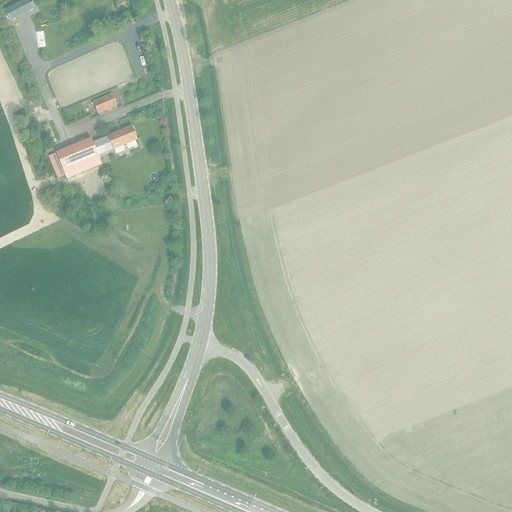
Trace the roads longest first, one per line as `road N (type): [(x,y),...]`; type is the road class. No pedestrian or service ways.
road 1 (tertiary): [(200,340),(207,221),(170,0)]
road 2 (unclassified): [(200,340),(241,360),(327,484),(375,511)]
road 3 (primary): [(151,467),(0,403)]
road 4 (tertiary): [(151,467),(200,340)]
